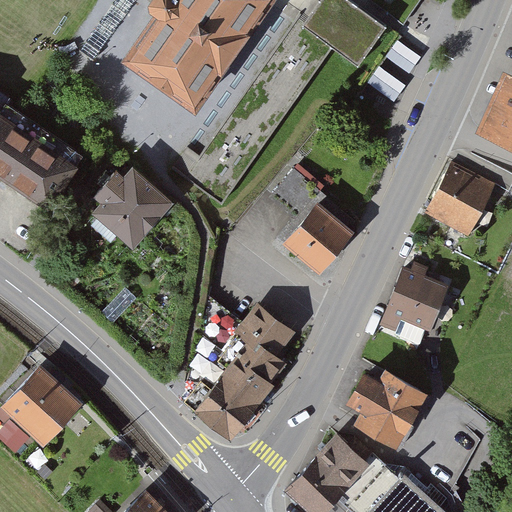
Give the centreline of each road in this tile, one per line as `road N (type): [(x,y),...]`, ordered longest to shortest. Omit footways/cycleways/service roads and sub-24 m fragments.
road 1 (tertiary): [(494,0),(348,321),(234,505)]
road 2 (secondary): [(234,505),(123,383),(0,275)]
